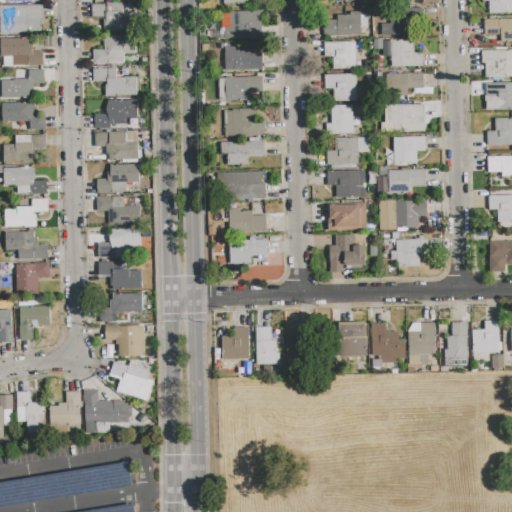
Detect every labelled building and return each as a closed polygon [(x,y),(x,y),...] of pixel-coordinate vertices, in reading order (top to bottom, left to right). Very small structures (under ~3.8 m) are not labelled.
[(483,0),(511,0),(511,13),(489,14),(489,1),(483,1),(483,0)] [(91,5),(107,4),(123,3),(123,12),(132,12),(132,31),(104,32),(104,18),(91,18),(91,5)] [(0,6),(40,6),(41,34),(1,34),(1,17),(0,17),(0,6)] [(382,24),(390,24),(390,11),(404,10),(404,18),(412,18),(412,37),(382,38),(382,24)] [(261,12),(262,39),(209,40),(209,31),(225,31),(224,27),(230,27),(229,12),(261,12)] [(361,36),(324,37),(323,21),(337,20),(337,16),(350,15),(350,12),(360,12),(361,36)] [(484,20),(511,19),(511,43),(501,43),(501,36),(485,36),(484,20)] [(136,35),(136,53),(124,54),(125,63),(93,64),(93,51),(104,50),(104,36),(136,35)] [(1,39),(29,39),(30,44),(33,44),(33,51),(43,51),(43,67),(4,67),(4,57),(1,57),(1,39)] [(422,66),(391,67),(391,58),(383,58),(382,55),(374,56),(374,39),(382,39),(382,41),(414,40),(415,52),(422,52),(422,66)] [(355,42),(355,69),(333,70),(333,57),(324,57),(324,43),(355,42)] [(261,43),(262,70),(225,71),(224,48),(236,48),(236,50),(248,50),(247,43),(261,43)] [(482,51),(511,50),(511,80),(491,81),(491,78),(485,78),(485,64),(482,64),(482,51)] [(93,69),(117,69),(117,78),(124,78),(124,77),(137,77),(137,96),(105,97),(105,85),(107,85),(107,82),(105,82),(99,82),(99,83),(93,83),(93,69)] [(2,81),(15,80),(29,79),(29,70),(44,70),(45,84),(33,84),(34,92),(31,92),(32,100),(2,101),(2,81)] [(423,73),(424,89),(407,89),(407,97),(386,98),(385,74),(423,73)] [(325,75),(358,74),(358,101),(334,102),(334,89),(325,89),(325,75)] [(262,77),(262,93),(248,93),(248,100),(219,101),(218,79),(225,79),(225,78),(262,77)] [(486,84),(511,83),(511,110),(486,111),(486,84)] [(137,100),(137,130),(95,130),(94,115),(107,115),(106,109),(108,101),(137,100)] [(2,104),(34,103),(34,117),(45,117),(46,130),(30,131),(30,122),(12,122),(12,121),(3,122),(2,104)] [(331,106),(353,105),(353,112),(367,112),(367,130),(353,131),(353,134),(327,134),(327,124),(331,124),(331,106)] [(382,123),(385,123),(385,106),(424,105),(424,133),(382,134),(382,123)] [(264,136),(224,137),(224,111),(232,111),(232,110),(255,109),(255,121),(264,121),(264,136)] [(511,118),(511,146),(487,147),(487,131),(495,131),(495,119),(511,118)] [(95,133),(138,133),(138,160),(109,160),(109,155),(107,155),(107,148),(95,148),(95,133)] [(3,145),(16,145),(16,136),(31,136),(32,165),(4,165),(3,145)] [(394,138),(425,137),(425,152),(417,152),(417,165),(394,165),(394,138)] [(370,138),(371,152),(358,153),(359,167),(331,168),(331,165),(327,165),(327,151),(335,151),(334,139),(370,138)] [(264,142),(265,157),(249,158),(249,165),(228,165),(227,155),(220,155),(219,143),(264,142)] [(511,156),(511,179),(511,180),(511,178),(501,178),(501,173),(488,173),(487,157),(511,156)] [(139,165),(139,194),(97,194),(97,179),(107,179),(107,172),(110,172),(110,165),(139,165)] [(4,168),(35,168),(35,181),(47,181),(47,195),(17,196),(17,187),(4,187),(4,168)] [(424,169),(425,187),(410,187),(410,194),(389,195),(388,171),(424,169)] [(327,172),(360,171),(360,198),(336,199),(335,186),(327,186),(327,172)] [(264,172),(264,183),(266,183),(266,200),(214,201),(213,173),(264,172)] [(488,196),(511,195),(511,222),(497,222),(497,210),(489,210),(488,196)] [(97,198),(124,197),(124,207),(140,206),(141,226),(133,226),(133,224),(120,225),(120,226),(108,226),(108,211),(97,212),(97,198)] [(5,228),(5,209),(17,209),(17,207),(32,207),(32,199),(48,199),(48,212),(33,212),(33,214),(36,214),(36,228),(5,228)] [(396,229),(396,231),(380,231),(379,201),(395,201),(395,202),(396,229)] [(395,202),(426,201),(426,217),(418,218),(419,228),(396,229),(395,202)] [(365,231),(329,232),(328,206),(357,206),(357,203),(364,203),(365,231)] [(267,232),(229,232),(228,209),(240,209),(240,211),(252,211),(252,216),(267,216),(267,232)] [(140,229),(141,248),(111,249),(110,239),(111,230),(140,229)] [(6,233),(34,232),(34,238),(37,238),(37,245),(48,245),(48,261),(18,262),(18,250),(6,250),(6,233)] [(335,236),(354,235),(354,246),(366,245),(367,269),(346,270),(346,272),(330,273),(330,246),(335,246),(335,236)] [(231,264),(230,241),(250,241),(250,238),(255,238),(255,240),(267,240),(267,256),(252,256),(252,264),(231,264)] [(396,240),(428,240),(428,254),(420,254),(420,267),(396,267),(396,240)] [(490,242),(511,241),(511,266),(505,266),(505,271),(491,272),(490,242)] [(370,246),(378,246),(378,256),(370,256),(370,246)] [(16,265),(49,265),(49,279),(39,279),(39,295),(16,295),(16,265)] [(142,271),(142,290),(112,290),(112,270),(129,270),(129,272),(142,271)] [(142,294),(143,312),(130,312),(130,322),(100,322),(99,308),(110,308),(110,300),(113,300),(113,294),(119,293),(119,294),(142,294)] [(19,307),(50,307),(50,327),(33,327),(33,341),(20,341),(19,307)] [(0,310),(11,310),(12,343),(0,343),(0,310)] [(498,321),(499,353),(472,354),(472,331),(484,331),(484,322),(498,321)] [(433,323),(434,355),(428,355),(429,366),(409,366),(408,331),(412,324),(433,323)] [(468,323),(468,367),(444,368),(444,349),(447,349),(447,336),(452,336),(451,323),(468,323)] [(339,325),(366,324),(367,357),(366,357),(366,364),(340,364),(339,325)] [(371,324),(385,324),(385,332),(398,331),(398,340),(405,340),(406,362),(381,363),(381,356),(372,357),(371,324)] [(143,326),(145,359),(119,360),(119,345),(116,345),(116,341),(105,341),(105,326),(118,325),(118,327),(143,326)] [(249,327),(249,359),(222,359),(222,337),(233,336),(233,328),(249,327)] [(255,327),(271,327),(272,366),(256,366),(255,327)] [(511,355),(511,353),(503,353),(502,331),(510,330),(510,329),(511,329),(511,355)] [(303,360),(302,334),(285,335),(285,361),(303,360)] [(492,355),(503,355),(503,369),(492,369),(492,355)] [(114,362),(128,367),(129,364),(140,367),(140,366),(143,367),(143,369),(150,371),(150,373),(156,375),(147,403),(116,392),(120,381),(109,377),(114,362)] [(84,390),(98,389),(98,401),(124,400),(125,404),(131,404),(132,422),(99,424),(99,425),(97,425),(97,436),(86,437),(84,390)] [(17,392),(30,392),(30,403),(39,403),(39,406),(45,405),(46,434),(27,434),(27,422),(17,422),(17,392)] [(65,392),(80,392),(81,426),(50,427),(50,406),(59,406),(59,403),(65,403),(65,392)] [(0,395),(13,395),(13,410),(4,410),(4,406),(0,406),(0,395)]
